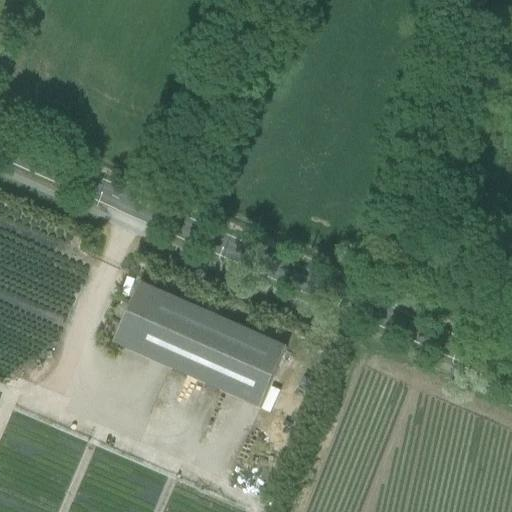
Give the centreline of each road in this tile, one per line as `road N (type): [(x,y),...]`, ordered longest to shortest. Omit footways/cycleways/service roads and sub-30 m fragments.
road 1 (secondary): [(386,319),(0,149)]
road 2 (track): [(392,301),(473,0)]
road 3 (secondary): [(511,375),(386,319)]
